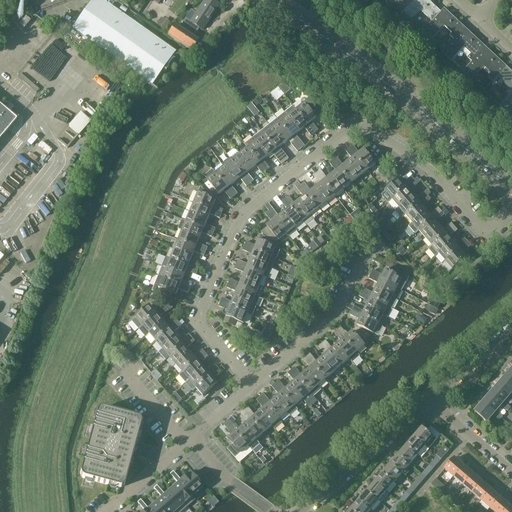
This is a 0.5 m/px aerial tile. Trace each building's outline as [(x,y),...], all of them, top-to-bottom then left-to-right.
[(100,0),(92,0),(89,5),(66,38),(81,49),(88,53),(94,44),(152,85),(175,52),(100,0)] [(198,41),(193,38),(199,30),(202,32),(220,5),(212,0),(204,0),(195,13),(191,11),(179,29),(174,25),(167,35),(191,51),(198,41)] [(400,14),(413,0),(399,0),(393,8),(400,14)] [(432,22),(441,12),(427,0),(413,0),(400,14),(408,21),(419,9),(432,21),(432,22)] [(450,35),(454,39),(465,28),(444,9),(441,12),(432,22),(432,21),(420,33),(428,40),(442,25),(451,34),(450,35)] [(170,22),(165,18),(164,20),(161,18),(157,22),(164,29),(170,22)] [(451,62),(464,48),(471,54),(468,58),(472,62),(476,57),(477,57),(486,47),(465,28),(454,39),(442,53),(449,60),(451,62)] [(472,81),(485,67),(491,74),(488,77),(493,82),(497,78),(497,77),(506,67),(486,47),(477,57),(476,57),(472,62),(467,67),(462,71),(462,72),(472,81)] [(504,100),(499,106),(509,115),(511,111),(511,72),(506,67),(497,77),(497,78),(511,91),(511,96),(507,102),(504,100)] [(271,92),(277,100),(284,94),(278,87),(271,92)] [(297,110),(315,133),(318,130),(312,122),(317,118),(313,114),(318,110),(309,100),(308,100),(308,99),(306,99),(304,99),(302,100),(302,102),(302,104),(303,105),(297,110)] [(0,139),(16,120),(5,110),(0,106),(0,139)] [(297,110),(294,106),(286,112),(301,131),(305,128),(311,136),(315,133),(297,110)] [(278,118),(301,149),(305,146),(296,135),(301,131),(286,112),(278,118)] [(68,126),(79,135),(91,122),(80,113),(69,126),(68,126)] [(301,149),(278,118),(270,124),(284,143),(288,140),(297,152),(301,149)] [(261,131),(285,162),(289,159),(280,147),(284,143),(270,124),(261,131)] [(285,162),(261,131),(253,137),(268,157),(273,153),(282,164),(285,162)] [(245,144),(248,148),(267,172),(270,169),(264,160),(268,157),(253,137),(245,144)] [(349,147),(368,171),(376,165),(364,149),(359,153),(353,145),(349,147)] [(368,171),(349,147),(345,151),(352,159),(348,162),(360,177),(368,171)] [(241,154),(252,170),(256,166),(263,175),(267,172),(248,148),(241,154)] [(252,170),(241,154),(240,155),(238,152),(231,158),(233,161),(251,184),(254,182),(248,173),(252,170)] [(333,160),(352,184),(360,177),(348,162),(343,165),(337,158),(333,160)] [(352,184),(333,160),(329,164),(336,172),(332,175),(344,190),(352,184)] [(251,184),(233,161),(224,167),(236,182),(241,179),(247,187),(251,184)] [(236,182),(224,167),(216,173),(235,197),(238,194),(232,186),(236,182)] [(235,197),(216,173),(216,174),(213,169),(205,176),(220,195),(224,192),(231,200),(235,197)] [(344,190),(332,175),(327,179),(321,171),(318,173),(336,197),(344,190)] [(336,197),(318,173),(313,177),(320,185),(315,188),(327,203),(336,197)] [(392,200),(414,181),(411,177),(403,184),(400,180),(385,193),(392,200)] [(414,181),(392,200),(398,208),(413,195),(410,191),(420,182),(417,178),(414,181)] [(319,209),(301,187),(298,183),(294,186),(303,197),(299,201),(311,216),(314,220),(322,213),(319,209)] [(327,203),(315,188),(311,192),(305,184),(301,187),(319,209),(327,203)] [(194,191),(190,201),(194,203),(222,214),(224,210),(214,206),(216,201),(210,198),(212,194),(200,188),(198,193),(194,191)] [(431,194),(431,193),(428,190),(417,200),(413,195),(398,208),(394,211),(401,219),(405,215),(405,216),(427,197),(428,197),(431,194)] [(311,216),(299,201),(295,204),(288,197),(285,199),(303,222),(311,216)] [(405,216),(412,223),(426,211),(423,206),(430,200),(428,197),(427,197),(405,216)] [(306,225),(303,222),(285,199),(281,202),(287,210),(283,213),(295,228),(298,231),(306,225)] [(190,212),(209,220),(211,215),(220,219),(222,214),(194,203),(190,212)] [(265,206),(269,212),(288,235),(287,235),(290,238),(298,231),(295,228),(283,213),(279,217),(268,203),(265,206)] [(430,215),(426,211),(412,223),(408,227),(415,235),(419,231),(418,231),(440,212),(437,208),(430,215)] [(209,220),(190,212),(186,222),(214,233),(216,229),(207,225),(209,220)] [(267,226),(268,227),(261,232),(276,243),(279,241),(287,235),(288,235),(269,212),(265,214),(272,223),(267,226)] [(425,238),(439,226),(436,222),(444,215),(440,212),(418,231),(419,231),(425,238)] [(203,234),(212,238),(214,233),(186,222),(182,220),(178,229),(183,231),(201,239),(203,234)] [(432,246),(454,227),(451,224),(443,230),(439,226),(425,238),(432,246)] [(435,257),(453,241),(449,237),(457,231),(454,227),(432,246),(429,250),(435,257)] [(201,239),(183,231),(179,240),(206,252),(208,248),(198,244),(201,239)] [(262,234),(259,241),(259,240),(257,246),(247,241),(245,246),(277,259),(281,250),(276,248),(277,248),(273,246),(274,244),(262,234)] [(445,261),(467,242),(464,239),(457,245),(453,241),(435,257),(439,254),(445,261)] [(206,252),(179,240),(175,250),(193,257),(195,252),(205,256),(206,252)] [(467,242),(445,261),(452,270),(467,257),(463,253),(471,246),(467,242)] [(277,259),(245,246),(243,250),(253,254),(251,260),(273,269),(277,259)] [(408,253),(402,246),(397,251),(403,257),(408,253)] [(193,257),(175,250),(171,259),(198,271),(200,267),(190,263),(193,257)] [(198,271),(171,259),(166,257),(162,267),(185,276),(187,271),(196,275),(198,271)] [(273,269),(251,260),(249,265),(239,261),(237,265),(264,277),(269,278),(273,269)] [(264,277),(237,265),(235,270),(244,274),(243,278),(261,286),(264,277)] [(185,276),(162,267),(159,276),(190,289),(192,285),(183,281),(185,276)] [(371,275),(402,291),(410,277),(394,269),(392,273),(385,270),(383,275),(373,270),(371,275)] [(402,291),(371,275),(369,279),(378,283),(376,288),(398,299),(402,291)] [(190,289),(159,276),(152,291),(161,295),(164,290),(177,296),(179,290),(188,294),(190,289)] [(261,286),(243,278),(240,284),(231,280),(229,283),(257,295),(261,286)] [(257,295),(229,283),(228,288),(237,291),(235,297),(257,306),(260,297),(256,296),(257,295)] [(398,299),(376,288),(373,293),(364,288),(362,292),(393,309),(398,299)] [(393,309),(362,292),(360,296),(369,301),(366,306),(384,315),(388,318),(393,309)] [(257,306),(235,297),(232,302),(223,298),(221,302),(249,314),(248,315),(252,316),(257,306)] [(244,324),(248,315),(249,314),(221,302),(220,307),(229,311),(227,316),(227,317),(225,323),(235,327),(237,321),(244,324)] [(139,330),(165,307),(162,303),(154,310),(151,306),(132,322),(139,330)] [(428,304),(425,309),(434,314),(437,310),(428,304)] [(379,324),(384,315),(366,306),(364,311),(355,306),(352,310),(379,324)] [(165,307),(139,330),(146,337),(149,334),(164,321),(161,317),(169,310),(165,307)] [(357,325),(374,334),(379,336),(384,326),(379,324),(352,310),(350,315),(359,319),(357,325)] [(156,342),(178,322),(176,319),(168,326),(164,321),(149,334),(156,342)] [(261,337),(268,340),(275,325),(268,321),(261,337)] [(163,350),(177,337),(174,333),(182,326),(178,322),(156,342),(163,350)] [(337,330),(357,353),(365,346),(353,331),(348,335),(341,327),(337,330)] [(357,353),(337,330),(333,334),(340,342),(337,345),(350,360),(357,353)] [(361,333),(368,339),(371,335),(363,330),(361,333)] [(368,339),(361,333),(359,335),(366,342),(368,339)] [(170,357),(192,338),(189,334),(181,341),(177,337),(163,350),(170,357)] [(192,338),(170,357),(176,365),(191,352),(188,348),(195,342),(192,338)] [(350,360),(337,345),(332,349),(325,341),(322,344),(342,366),(350,360)] [(342,366),(322,344),(318,347),(325,355),(321,359),(334,373),(342,366)] [(191,352),(176,365),(183,372),(206,353),(202,350),(195,356),(191,352)] [(186,384),(205,368),(201,364),(209,357),(206,353),(183,372),(179,376),(186,384)] [(334,373),(321,359),(317,362),(310,355),(307,358),(326,380),(334,373)] [(326,380),(307,358),(303,361),(310,368),(306,372),(319,386),(326,380)] [(205,368),(186,384),(193,392),(197,388),(219,368),(216,365),(208,372),(205,368)] [(222,372),(219,368),(197,388),(204,396),(218,383),(214,379),(222,372)] [(319,386),(306,372),(302,376),(295,368),(291,371),(314,397),(322,390),(319,386)] [(314,397),(291,371),(288,374),(295,382),(291,385),(303,400),(306,403),(314,397)] [(511,379),(507,375),(499,384),(511,395),(511,379)] [(295,407),(276,384),(273,381),(270,384),(270,386),(279,395),(275,399),(288,413),(287,413),(291,417),(298,411),(295,407)] [(276,384),(295,407),(303,400),(291,385),(286,389),(279,381),(276,384)] [(511,399),(511,395),(499,384),(491,393),(509,409),(511,408),(505,403),(510,397),(511,399)] [(503,417),(497,412),(502,406),(508,411),(509,409),(491,393),(483,402),(501,418),(503,417)] [(280,420),(287,413),(288,413),(275,399),(271,402),(264,394),(260,397),(280,420)] [(280,420),(260,397),(257,401),(264,409),(260,412),(272,427),(272,426),(275,430),(283,424),(280,420)] [(500,420),(501,418),(483,402),(475,412),(488,423),(494,415),(500,420)] [(272,427),(260,412),(255,416),(248,408),(245,411),(264,433),(272,427)] [(129,469),(132,459),(132,458),(133,454),(141,425),(141,424),(141,423),(141,422),(141,421),(141,420),(140,420),(140,419),(139,419),(138,418),(137,418),(104,409),(103,409),(102,409),(101,409),(100,409),(99,410),(98,410),(98,411),(98,412),(97,412),(97,413),(90,437),(81,472),(81,473),(81,474),(81,475),(81,476),(82,476),(82,477),(83,478),(84,478),(84,479),(85,479),(95,482),(107,485),(118,488),(119,488),(120,488),(121,488),(122,488),(122,487),(123,487),(124,486),(124,485),(125,485),(125,484),(129,470),(129,469)] [(264,433),(245,411),(241,414),(248,422),(244,425),(257,440),(264,433)] [(257,440),(244,425),(240,429),(231,419),(227,422),(253,451),(260,444),(257,440)] [(253,451),(227,422),(224,425),(233,435),(229,439),(233,444),(227,449),(239,462),(253,451)] [(414,437),(426,447),(429,449),(437,440),(422,428),(414,437)] [(406,446),(418,456),(426,447),(414,437),(412,436),(409,440),(410,441),(406,446)] [(418,456),(406,446),(398,455),(410,465),(418,456)] [(437,457),(441,460),(449,450),(445,446),(441,450),(440,450),(439,451),(438,452),(438,454),(436,455),(437,456),(437,457)] [(410,465),(398,455),(391,464),(402,474),(405,477),(409,472),(406,469),(410,465)] [(441,460),(437,457),(429,465),(433,469),(441,460)] [(454,477),(464,466),(455,458),(445,469),(454,477)] [(402,474),(391,464),(383,473),(395,483),(402,474)] [(433,469),(429,465),(421,474),(426,478),(433,469)] [(463,485),(473,474),(464,466),(454,477),(463,485)] [(189,473),(181,481),(179,482),(195,500),(193,497),(202,488),(189,473)] [(395,483),(383,473),(375,482),(387,492),(395,483)] [(426,478),(421,474),(414,484),(418,487),(426,478)] [(472,493),(482,482),(473,474),(463,485),(472,493)] [(431,485),(441,493),(446,487),(436,479),(431,485)] [(178,483),(171,489),(187,507),(195,500),(179,482),(178,483)] [(387,492),(375,482),(367,491),(379,501),(387,492)] [(481,501),(491,489),(482,482),(472,493),(481,501)] [(418,487),(414,484),(406,493),(410,496),(418,487)] [(441,493),(450,501),(453,497),(455,494),(450,490),(449,490),(446,487),(441,493)] [(164,495),(163,496),(176,511),(181,511),(187,507),(171,489),(164,495)] [(490,509),(500,497),(491,489),(481,501),(490,509)] [(379,501),(367,491),(359,500),(371,510),(379,501)] [(410,496),(406,493),(398,502),(402,505),(410,496)] [(176,511),(163,496),(161,497),(158,500),(155,503),(162,511),(176,511)] [(450,501),(459,509),(462,505),(453,497),(450,501)] [(494,511),(503,511),(509,505),(500,497),(490,509),(494,511)] [(369,511),(371,510),(359,500),(352,509),(354,511),(369,511)] [(395,511),(402,505),(398,502),(390,511),(391,511),(395,511)] [(148,509),(147,510),(148,511),(162,511),(155,503),(148,509)]
